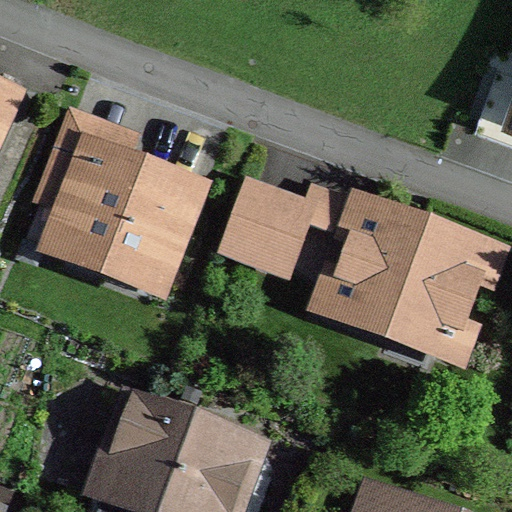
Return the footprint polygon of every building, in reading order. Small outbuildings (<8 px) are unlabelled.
[(511,78),(497,73),(475,131),(511,144),(511,78)] [(71,218),(60,247),(154,283),(186,199),(110,170),(123,137),(74,119),(41,206),(71,218)] [(252,194),(231,251),(282,270),(304,214),(252,194)] [(365,221),(333,305),(451,348),(482,264),(437,247),(439,243),(412,233),(410,237),(365,221)] [(134,411),(107,487),(174,511),(225,511),(247,453),(134,411)] [(404,511),(368,498),(362,511),(404,511)]
